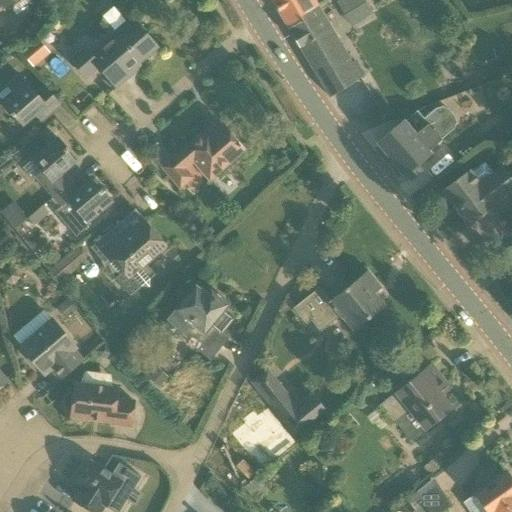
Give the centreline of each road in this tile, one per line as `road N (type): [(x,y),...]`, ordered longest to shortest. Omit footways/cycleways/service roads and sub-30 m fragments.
road 1 (residential): [(189,466),(339,148)]
road 2 (tertiary): [(511,361),(339,148)]
road 3 (residential): [(6,511),(67,439),(189,466)]
road 4 (residential): [(259,28),(104,153)]
road 5 (tertiary): [(339,148),(259,28)]
